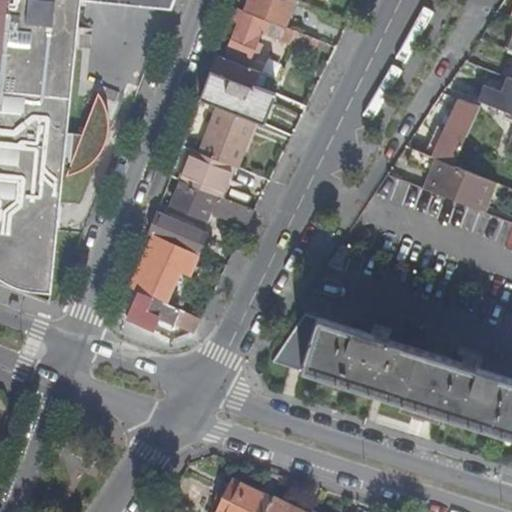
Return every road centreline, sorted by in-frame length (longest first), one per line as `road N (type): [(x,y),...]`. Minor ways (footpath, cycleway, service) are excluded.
road 1 (residential): [(199,390),(407,0)]
road 2 (residential): [(74,343),(201,0)]
road 3 (residential): [(511,491),(199,390)]
road 4 (residential): [(175,421),(455,511)]
road 5 (unknown): [(511,339),(273,257)]
road 6 (residential): [(54,377),(6,511)]
road 7 (residential): [(199,390),(74,343)]
road 8 (unknown): [(511,253),(386,211)]
road 9 (residential): [(54,377),(175,421)]
